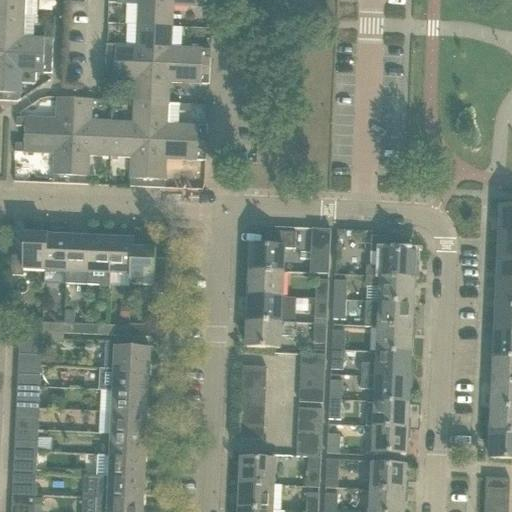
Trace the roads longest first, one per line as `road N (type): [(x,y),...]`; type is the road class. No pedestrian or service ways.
road 1 (residential): [(204,511),(216,210)]
road 2 (residential): [(437,511),(447,246),(435,219)]
road 3 (residential): [(216,210),(435,219)]
road 4 (residential): [(0,200),(216,210)]
road 5 (residential): [(216,210),(224,0)]
